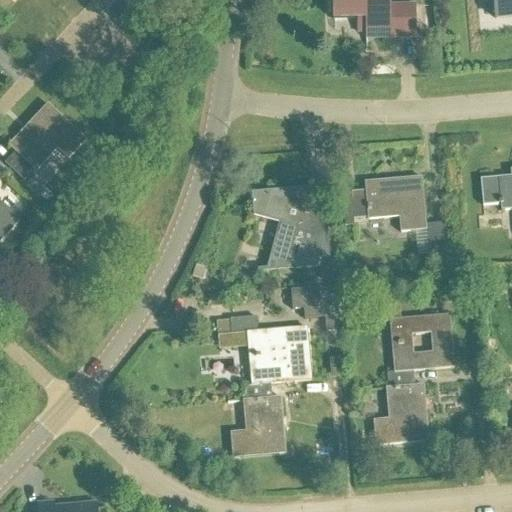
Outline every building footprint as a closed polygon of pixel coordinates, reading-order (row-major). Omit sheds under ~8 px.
[(365,36),(365,40),(417,39),(416,9),(390,9),(390,0),(332,0),(332,21),(357,21),(357,36),(365,36)] [(511,0),(492,0),(493,2),(495,21),(511,19),(511,0)] [(5,166),(24,185),(35,173),(36,175),(57,152),(68,163),(86,144),(47,107),(8,148),(15,155),(5,166)] [(480,182),(482,208),(500,207),(501,214),(511,212),(511,172),(509,173),(510,179),(480,182)] [(351,196),(353,223),(368,221),(368,223),(399,221),(400,236),(426,234),(422,180),(365,185),(366,195),(351,196)] [(281,224),(269,274),(318,269),(317,260),(330,259),(326,210),(314,211),(305,209),(304,190),(251,195),(252,216),(281,224)] [(0,244),(20,223),(0,204),(0,244)] [(320,274),(321,290),(331,290),(330,273),(320,274)] [(340,333),(338,308),(337,289),(331,290),(321,290),(291,293),(292,312),(304,311),(304,322),(325,320),(326,334),(340,333)] [(400,323),(399,307),(373,310),(375,325),(390,324),(394,375),(394,376),(413,375),(454,371),(449,319),(400,323)] [(256,319),(229,322),(229,323),(231,335),(231,339),(247,337),(248,350),(251,387),(251,389),(271,387),(311,384),(307,331),(257,335),(256,319)] [(229,323),(216,324),(217,336),(231,335),(229,323)] [(394,376),(394,375),(388,376),(389,391),(387,391),(390,422),(374,423),(376,449),(427,445),(423,388),(415,389),(413,375),(394,376)] [(503,399),(502,385),(491,386),(492,399),(503,399)] [(246,435),(230,436),(233,461),(285,457),(280,400),(272,401),(271,387),(251,389),(251,387),(244,388),(245,403),(243,403),(246,435)] [(477,459),(476,445),(459,447),(461,460),(477,459)]
